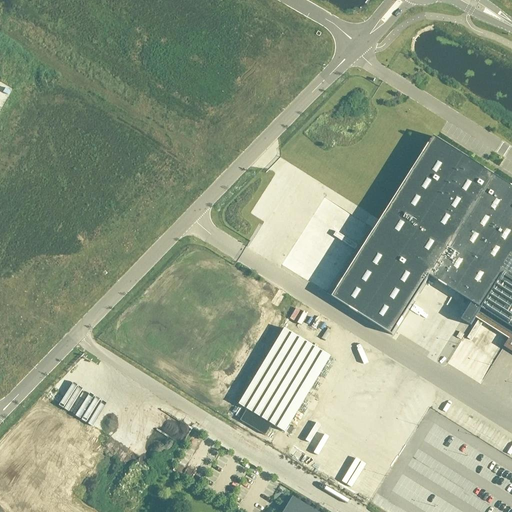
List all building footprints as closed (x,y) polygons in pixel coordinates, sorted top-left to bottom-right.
[(399,124),(399,112),(374,111),(374,124),(399,124)] [(511,186),(494,175),(430,277),(472,303),(461,320),(471,326),(479,314),(511,334),(504,347),(511,352),(511,186)] [(0,330),(30,279),(0,261),(0,370),(12,350),(0,342),(0,330)] [(331,357),(285,329),(239,404),(247,409),(240,420),(265,436),(272,425),(285,432),(331,357)] [(340,350),(351,357),(355,350),(344,343),(340,350)] [(339,360),(347,363),(350,357),(342,354),(339,360)] [(283,511),(315,511),(292,498),(283,511)]
